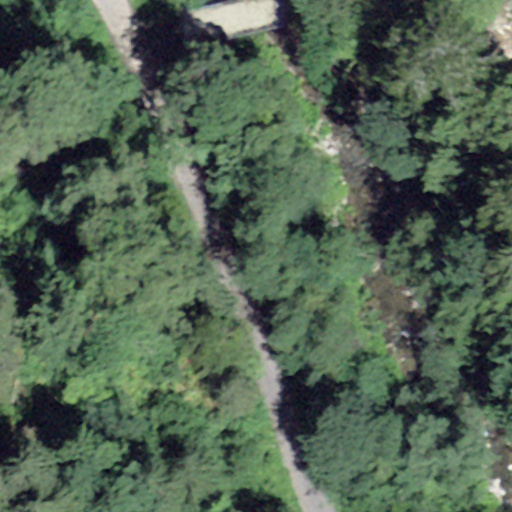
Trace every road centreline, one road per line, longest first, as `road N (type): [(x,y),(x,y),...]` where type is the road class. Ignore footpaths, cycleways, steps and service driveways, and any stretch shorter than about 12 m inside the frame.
road 1 (unclassified): [(321,511),(114,0)]
road 2 (track): [(134,38),(276,0)]
